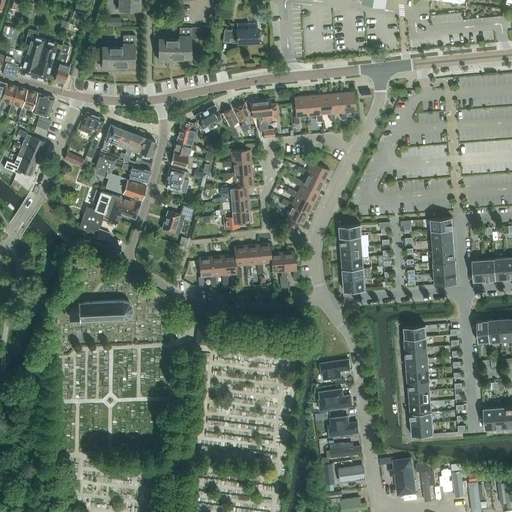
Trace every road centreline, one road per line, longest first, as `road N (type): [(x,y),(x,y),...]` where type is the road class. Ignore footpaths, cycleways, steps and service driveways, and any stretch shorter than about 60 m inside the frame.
road 1 (residential): [(322,298),(258,308),(193,305),(126,259),(163,137),(160,100)]
road 2 (residential): [(316,239),(273,240),(265,230),(267,143),(322,138),(356,150)]
road 3 (unclassified): [(160,100),(380,68)]
road 4 (residential): [(375,497),(356,348),(328,306)]
road 5 (residential): [(474,432),(464,291)]
road 6 (residential): [(328,306),(464,291)]
road 7 (residential): [(20,219),(79,96)]
road 8 (unclassified): [(380,68),(511,54)]
